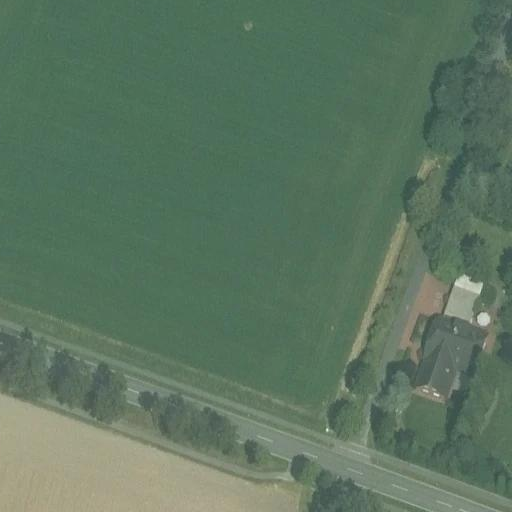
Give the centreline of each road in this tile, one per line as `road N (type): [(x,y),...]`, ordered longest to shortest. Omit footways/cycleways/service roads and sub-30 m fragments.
road 1 (residential): [(511,22),(352,473)]
road 2 (secondary): [(0,347),(352,473)]
